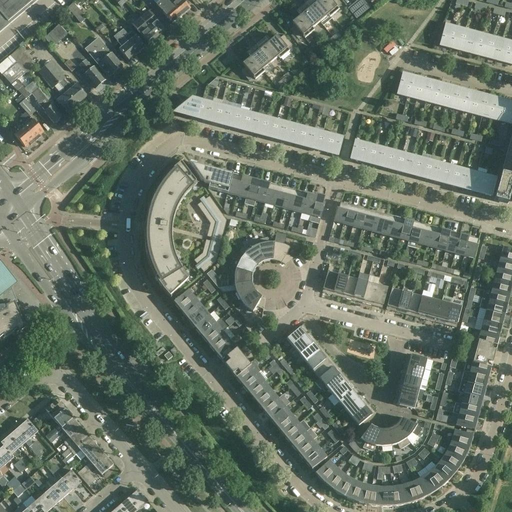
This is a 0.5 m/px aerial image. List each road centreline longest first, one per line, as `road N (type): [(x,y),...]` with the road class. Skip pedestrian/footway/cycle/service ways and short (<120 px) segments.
road 1 (residential): [(336,179),(183,139),(136,182),(124,226),(131,273),(150,310),(210,380)]
road 2 (primary): [(169,429),(22,211)]
road 3 (primary): [(5,225),(97,357),(169,429)]
road 4 (residential): [(511,361),(305,305)]
road 5 (residential): [(511,226),(336,179)]
road 6 (residential): [(210,380),(326,511)]
road 7 (residential): [(440,511),(475,480),(511,366)]
road 8 (secondary): [(22,211),(141,95)]
road 9 (secondary): [(141,95),(12,196)]
road 10 (secondary): [(141,95),(255,0)]
road 11 (residential): [(140,469),(62,377),(45,370)]
road 12 (residential): [(305,305),(336,179)]
road 13 (residential): [(210,380),(305,305)]
